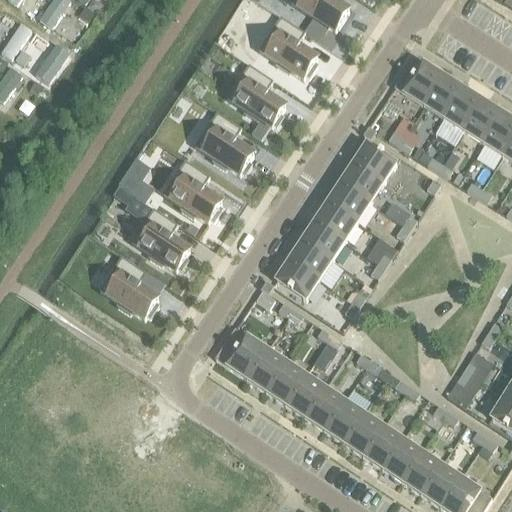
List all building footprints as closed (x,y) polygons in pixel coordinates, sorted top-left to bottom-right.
[(8,0),(8,2),(22,10),(28,0),(8,0)] [(66,0),(56,0),(40,24),(54,33),(73,4),(66,0)] [(73,0),(74,0),(85,9),(92,0),(73,0)] [(294,0),(290,7),(335,37),(349,17),(328,3),(330,0),(294,0)] [(280,22),(258,55),(278,68),(276,71),(289,79),(291,76),(304,85),(306,81),(309,83),(317,70),(315,68),(317,64),(297,51),(305,38),(280,22)] [(13,63),(32,33),(21,26),(2,56),(13,63)] [(36,75),(47,82),(67,56),(56,48),(36,75)] [(424,112),(443,81),(414,63),(395,93),(424,112)] [(11,70),(0,85),(0,103),(6,108),(25,79),(11,70)] [(249,70),(227,103),(246,116),(244,119),(257,127),(259,124),(261,126),(271,132),(272,133),(274,129),(277,131),(286,118),(283,116),(285,113),(265,99),(273,86),(249,70)] [(444,124),(463,94),(443,81),(424,112),(444,124)] [(463,137),(482,106),(463,94),(444,124),(463,137)] [(483,149),(502,119),(482,106),(463,137),(483,149)] [(217,118),(195,151),(214,164),(212,167),(225,175),(227,173),(240,181),(243,177),(245,179),(251,170),(248,168),(254,161),(233,147),(241,134),(217,118)] [(502,161),(511,146),(511,125),(502,119),(483,149),(502,161)] [(417,148),(423,134),(403,125),(397,140),(417,148)] [(261,126),(251,140),(261,146),(271,132),(261,126)] [(398,153),(403,145),(393,138),(388,146),(398,153)] [(408,159),(413,151),(403,145),(398,153),(408,159)] [(511,167),(511,146),(502,161),(511,167)] [(383,190),(396,169),(366,150),(353,170),(383,190)] [(437,178),(442,170),(432,163),(427,171),(437,178)] [(185,166),(163,200),(182,212),(180,215),(193,223),(195,220),(208,229),(211,225),(214,227),(222,214),(219,213),(222,209),(201,195),(209,182),(185,166)] [(383,190),(353,170),(340,190),(370,209),(383,190)] [(448,184),(452,176),(442,170),(437,178),(448,184)] [(458,178),(453,187),(457,190),(462,181),(458,178)] [(434,200),(441,190),(433,185),(426,195),(434,200)] [(477,202),(482,195),(471,188),(466,196),(477,202)] [(370,209),(340,190),(327,209),(357,229),(370,209)] [(487,209),(492,201),(482,195),(477,202),(487,209)] [(357,229),(327,209),(314,228),(344,248),(357,229)] [(153,214),(131,247),(151,260),(149,263),(162,271),(163,269),(176,277),(179,273),(182,275),(188,266),(185,264),(190,257),(170,243),(178,230),(153,214)] [(410,236),(417,226),(409,221),(402,231),(410,236)] [(344,248),(314,228),(301,248),(331,268),(344,248)] [(403,246),(410,236),(402,231),(396,241),(403,246)] [(331,268),(301,248),(288,267),(318,287),(331,268)] [(384,275),(391,265),(383,260),(377,270),(384,275)] [(121,262),(99,295),(119,308),(117,311),(130,319),(132,316),(145,325),(147,321),(150,323),(156,314),(153,313),(158,305),(137,291),(146,278),(121,262)] [(318,287),(288,267),(276,286),(306,306),(318,287)] [(378,285),(384,275),(377,270),(370,280),(378,285)] [(269,314),(275,305),(262,297),(256,306),(269,314)] [(359,314),(365,304),(358,299),(351,309),(359,314)] [(288,323),(293,315),(283,309),(278,316),(288,323)] [(352,324),(359,314),(351,309),(344,319),(352,324)] [(298,329),(303,322),(293,315),(288,323),(298,329)] [(495,343),(502,333),(494,328),(487,338),(495,343)] [(247,385),(267,355),(235,334),(215,364),(247,385)] [(327,349),(332,341),(322,334),(317,342),(327,349)] [(489,354),(495,343),(487,338),(481,349),(489,354)] [(337,355),(342,348),(332,341),(327,349),(337,355)] [(266,398),(286,368),(267,355),(247,385),(266,398)] [(366,374),(371,366),(361,360),(356,367),(366,374)] [(376,381),(381,373),(371,366),(366,374),(376,381)] [(286,411),(305,381),(286,368),(266,398),(286,411)] [(470,383),(477,372),(469,368),(463,378),(470,383)] [(464,393),(470,383),(463,378),(456,388),(464,393)] [(305,424),(325,394),(305,381),(286,411),(305,424)] [(405,400),(410,392),(399,385),(394,393),(405,400)] [(511,389),(503,404),(511,409),(511,389)] [(415,406),(420,399),(410,392),(405,400),(415,406)] [(324,437),(344,407),(325,394),(305,424),(324,437)] [(511,437),(511,409),(503,404),(491,424),(511,437)] [(344,449),(364,419),(344,407),(324,437),(344,449)] [(443,425),(448,418),(438,411),(433,419),(443,425)] [(453,432),(458,424),(448,418),(443,425),(453,432)] [(363,462),(383,432),(364,419),(344,449),(363,462)] [(383,475),(402,445),(383,432),(363,462),(383,475)] [(482,451),(487,444),(477,437),(472,444),(482,451)] [(492,458),(497,450),(487,444),(482,451),(492,458)] [(402,488),(422,458),(402,445),(383,475),(402,488)] [(421,501),(441,471),(422,458),(402,488),(421,501)] [(438,511),(441,511),(461,483),(441,471),(421,501),(438,511)] [(486,511),(492,504),(461,483),(441,511),(486,511)]
